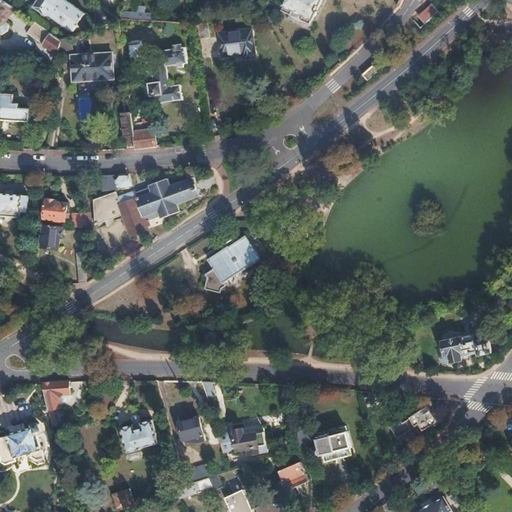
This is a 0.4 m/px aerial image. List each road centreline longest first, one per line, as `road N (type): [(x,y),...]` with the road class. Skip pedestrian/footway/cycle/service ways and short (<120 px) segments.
road 1 (residential): [(41,371),(172,368),(495,392)]
road 2 (tertiary): [(288,162),(17,342)]
road 3 (residential): [(0,161),(178,159),(270,137)]
road 4 (tertiary): [(483,0),(314,142)]
road 5 (residential): [(355,511),(424,467),(495,392)]
road 6 (residential): [(297,119),(415,0)]
